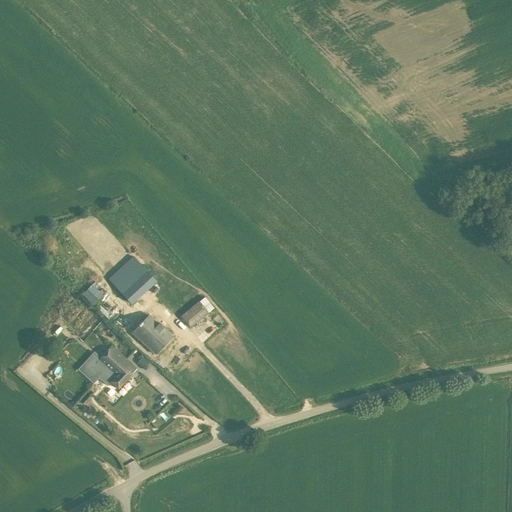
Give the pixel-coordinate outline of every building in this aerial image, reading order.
[(132,304),(157,281),(156,281),(171,267),(161,256),(146,270),(133,256),(109,279),(132,304)] [(102,317),(114,306),(93,284),(81,295),(102,317)] [(214,309),(205,298),(181,316),(190,328),(214,309)] [(96,316),(78,299),(61,317),(79,334),(96,316)] [(156,353),(172,336),(149,315),(133,332),(156,353)] [(136,368),(112,345),(92,366),(109,382),(110,381),(118,389),(133,372),(136,368)] [(139,361),(145,366),(149,362),(143,357),(139,361)]
